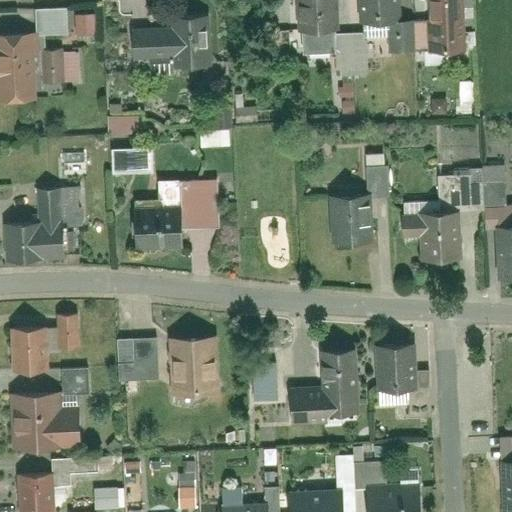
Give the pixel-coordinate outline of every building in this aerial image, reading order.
[(343,0),(300,0),(301,27),(307,27),(339,25),(345,25),(343,0)] [(364,0),(365,19),(392,18),(406,18),(405,0),(364,0)] [(432,0),(433,17),(434,46),(470,45),(468,0),(432,0)] [(41,29),(41,32),(73,31),(72,4),(40,6),(41,29)] [(98,12),(78,13),(79,32),(99,31),(98,12)] [(213,63),(211,12),(175,14),(175,24),(136,25),(137,56),(176,55),(177,64),(213,63)] [(406,18),(392,18),(393,50),(419,49),(419,47),(417,17),(406,18)] [(433,17),(417,17),(419,47),(434,46),(433,17)] [(339,25),(307,27),(307,48),(307,50),(340,49),(339,31),(339,25)] [(307,48),(307,27),(301,27),(284,27),(285,48),(307,48)] [(0,30),(0,79),(1,98),(44,96),(41,32),(41,29),(0,30)] [(368,30),(339,31),(340,49),(341,73),(370,72),(368,30)] [(66,47),(46,48),(48,82),(68,81),(66,47)] [(435,98),(435,112),(450,111),(450,97),(435,98)] [(110,114),(111,131),(144,130),(144,113),(110,114)] [(229,131),(202,130),(202,139),(205,139),(205,145),(229,145),(229,131)] [(157,144),(115,146),(116,172),(158,170),(157,144)] [(65,147),(66,177),(91,176),(90,146),(65,147)] [(369,164),(370,193),(376,193),(393,192),(391,163),(369,164)] [(442,173),(443,209),(465,208),(487,207),(486,172),(442,173)] [(184,203),(185,225),(224,224),(222,176),(183,178),(184,203)] [(85,185),(41,186),(42,219),(67,218),(86,217),(85,185)] [(334,195),(336,240),(378,239),(376,193),(370,193),(334,195)] [(138,205),(140,247),(186,245),(185,225),(184,203),(138,205)] [(501,224),(511,223),(511,203),(491,205),(492,225),(501,224)] [(426,257),(466,256),(465,208),(443,209),(408,210),(408,232),(425,231),(426,257)] [(69,254),(67,218),(42,219),(8,220),(10,257),(69,254)] [(511,223),(501,224),(503,277),(511,276),(511,223)] [(61,312),(63,344),(84,343),(82,311),(61,312)] [(13,325),(15,369),(53,367),(50,323),(13,325)] [(221,332),(173,335),(176,393),(224,390),(221,332)] [(161,335),(122,337),(124,378),(163,376),(161,335)] [(420,339),(380,341),(383,388),(412,386),(422,386),(421,368),(420,339)] [(361,346),(325,348),(327,384),(295,386),(296,424),(332,422),(331,410),(363,409),(361,346)] [(253,363),(255,400),(277,399),(276,362),(253,363)] [(434,367),(421,368),(422,386),(412,386),(414,414),(436,413),(434,367)] [(13,391),(16,447),(85,444),(83,405),(67,406),(66,388),(13,391)] [(57,470),(57,485),(75,484),(74,471),(102,470),(101,454),(56,456),(57,470)] [(372,486),(392,485),(391,458),(358,459),(359,486),(372,486)] [(129,460),(130,472),(145,471),(144,459),(129,460)] [(180,508),(196,508),(196,461),(180,461),(180,508)] [(21,511),(49,511),(59,511),(57,485),(57,470),(20,472),(21,511)] [(269,500),(269,511),(285,510),(284,484),(268,485),(269,500)] [(392,485),(372,486),(372,511),(426,511),(425,484),(392,485)] [(343,511),(342,487),(288,490),(289,511),(343,511)] [(224,501),(224,511),(269,511),(269,500),(224,501)]
